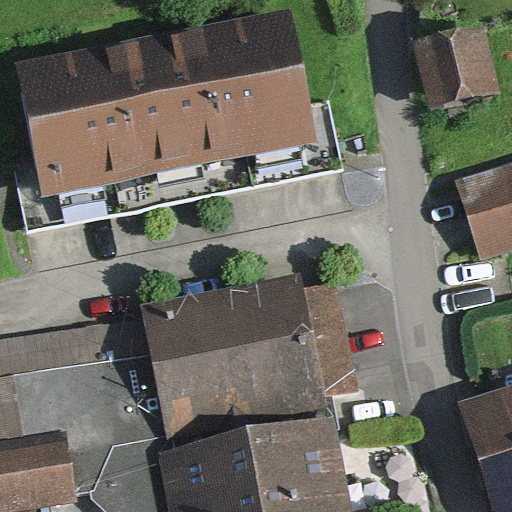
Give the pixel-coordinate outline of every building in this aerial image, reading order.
[(10,73),(40,215),(317,157),(287,16),(10,73)] [(413,52),(428,123),(496,110),(481,38),(413,52)] [(511,168),(455,186),(480,266),(511,256),(511,168)] [(98,511),(171,511),(162,464),(335,433),(329,405),(359,400),(336,294),(303,301),(299,284),(143,314),(151,360),(0,381),(0,511),(70,511),(77,511),(75,501),(91,498),(92,506),(98,511)] [(511,312),(468,321),(482,385),(511,379),(511,312)] [(511,511),(511,399),(459,416),(489,511),(511,511)] [(171,511),(347,511),(335,433),(162,464),(171,511)]
